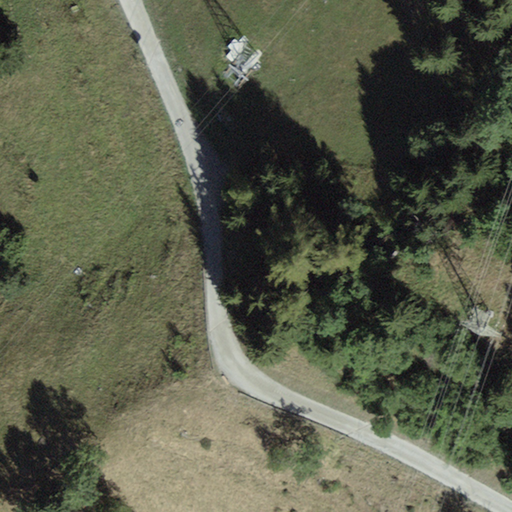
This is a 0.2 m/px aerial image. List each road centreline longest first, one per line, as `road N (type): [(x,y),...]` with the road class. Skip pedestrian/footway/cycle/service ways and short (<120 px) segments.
road 1 (unclassified): [(511,509),(344,422),(264,393),(240,371),(217,324),(212,222),(194,141)]
road 2 (unclassified): [(137,0),(194,141)]
